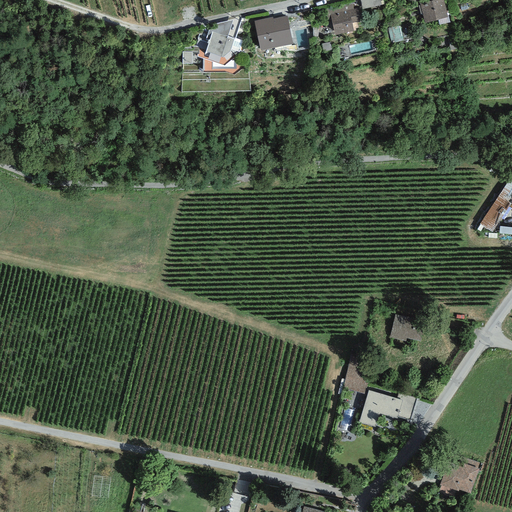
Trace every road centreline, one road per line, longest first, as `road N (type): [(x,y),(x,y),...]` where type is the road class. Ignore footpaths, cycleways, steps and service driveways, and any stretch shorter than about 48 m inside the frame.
road 1 (unclassified): [(511,157),(194,184),(73,186),(0,166)]
road 2 (unclassified): [(0,420),(370,496)]
road 3 (track): [(54,0),(155,34),(321,0)]
road 4 (residential): [(487,340),(370,496)]
